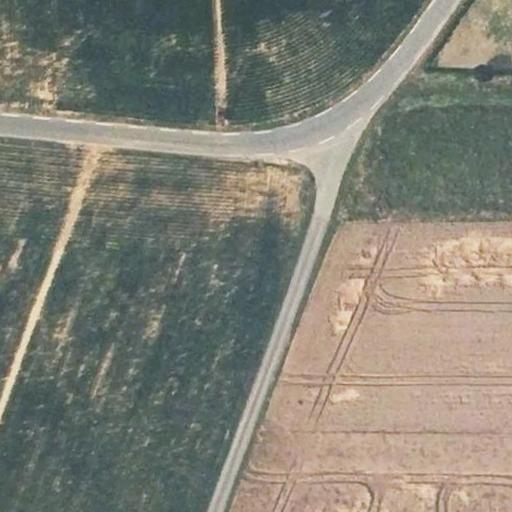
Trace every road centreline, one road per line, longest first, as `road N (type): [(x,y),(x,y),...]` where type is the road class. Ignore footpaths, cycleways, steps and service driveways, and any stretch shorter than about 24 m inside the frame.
road 1 (unclassified): [(0,123),(202,145),(321,136),(388,81),(446,0)]
road 2 (track): [(321,136),(331,165),(326,192),(216,511)]
